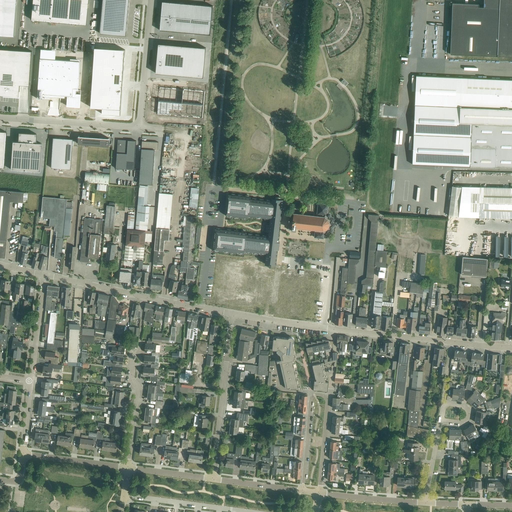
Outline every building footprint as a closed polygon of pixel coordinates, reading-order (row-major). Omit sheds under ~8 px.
[(0,0),(0,35),(14,36),(16,0),(0,0)] [(33,0),(32,20),(87,25),(88,0),(33,0)] [(102,0),(100,33),(126,36),(129,0),(102,0)] [(479,4),(452,3),(450,54),(511,56),(511,0),(484,0),(484,7),(479,7),(479,4)] [(160,29),(160,30),(210,35),(213,6),(162,1),(162,3),(163,3),(160,29)] [(158,43),(156,73),(203,77),(206,48),(158,43)] [(95,48),(91,107),(102,108),(102,114),(121,115),(125,50),(95,48)] [(0,49),(0,95),(18,97),(19,85),(30,86),(32,51),(0,49)] [(46,53),(42,107),(90,110),(94,56),(46,53)] [(511,79),(416,75),(412,164),(470,167),(471,167),(472,123),(460,123),(461,107),(511,109),(511,79)] [(159,81),(157,108),(202,112),(204,85),(159,81)] [(511,109),(461,107),(460,123),(472,123),(471,167),(511,167),(511,109)] [(12,141),(10,169),(39,171),(41,143),(36,143),(36,134),(29,133),(29,134),(26,134),(26,133),(18,132),(18,142),(12,141)] [(78,137),(78,144),(83,144),(109,147),(109,139),(78,137)] [(53,138),(51,168),(71,169),(72,146),(74,146),(74,140),(73,140),(73,139),(67,139),(53,138)] [(117,158),(116,169),(134,170),(135,159),(136,141),(118,139),(117,158)] [(143,141),(139,184),(153,185),(156,150),(158,150),(159,143),(143,141)] [(86,171),(85,182),(108,185),(109,173),(86,171)] [(149,186),(139,185),(135,229),(146,230),(147,231),(150,206),(147,206),(149,186)] [(452,186),(449,216),(458,217),(462,187),(452,186)] [(462,186),(459,217),(478,218),(511,218),(511,187),(479,187),(462,186)] [(0,255),(2,256),(2,254),(5,254),(10,201),(22,202),(23,197),(23,192),(0,189),(0,255)] [(160,193),(158,205),(153,264),(162,264),(165,240),(169,240),(173,194),(160,193)] [(215,229),(212,250),(244,254),(244,252),(266,254),(265,260),(265,264),(269,265),(271,265),(276,266),(278,249),(279,242),(279,239),(277,238),(281,210),(282,210),(284,199),(279,199),(279,198),(276,198),(276,199),(272,198),(271,198),(271,201),(250,199),(251,197),(228,195),(226,216),(248,218),(248,216),(270,219),(269,225),(267,224),(266,231),(269,231),(268,237),(246,235),(247,233),(215,229)] [(67,199),(43,197),(41,217),(50,218),(49,226),(55,226),(54,231),(57,231),(54,258),(61,258),(63,238),(67,199)] [(289,227),(288,230),(296,231),(296,227),(300,228),(299,229),(304,230),(304,228),(307,229),(307,230),(312,231),(312,229),(315,230),(316,230),(318,230),(318,232),(315,231),(315,237),(319,238),(323,238),(324,234),(326,235),(328,235),(329,232),(332,232),(333,230),(333,227),(335,226),(335,223),(334,222),(334,219),(334,218),(331,217),(330,214),(329,213),(327,213),(328,204),(318,203),(317,216),(314,216),(314,214),(309,214),(309,215),(305,215),(306,213),(301,213),(301,214),(297,214),(298,212),(297,212),(297,214),(294,213),(294,212),(293,217),(291,217),(289,217),(289,223),(289,227)] [(107,205),(104,229),(104,233),(114,234),(117,206),(107,205)] [(66,208),(63,238),(65,238),(65,235),(70,236),(72,208),(66,208)] [(84,218),(81,256),(80,261),(88,262),(90,257),(94,219),(92,219),(84,218)] [(102,220),(98,219),(94,219),(90,257),(98,258),(102,220)] [(135,229),(127,228),(124,258),(139,260),(143,260),(146,230),(135,229)] [(413,269),(415,231),(403,231),(402,248),(407,248),(406,269),(413,269)] [(283,284),(281,300),(319,304),(321,291),(320,291),(325,248),(327,248),(328,244),(315,242),(311,275),(312,275),(311,280),(286,277),(285,284),(283,284)] [(108,243),(107,254),(106,259),(114,259),(115,251),(118,252),(119,245),(108,243)] [(21,258),(20,263),(25,265),(27,260),(29,251),(26,250),(27,246),(24,245),(21,258)] [(376,251),(375,266),(380,267),(380,269),(379,271),(378,277),(385,277),(386,267),(387,252),(386,251),(383,251),(377,251),(376,251)] [(41,258),(38,268),(44,270),(47,259),(48,257),(45,256),(42,255),(41,258)] [(463,257),(462,269),(461,274),(486,277),(488,259),(463,257)] [(348,264),(348,258),(348,268),(342,268),(341,283),(340,283),(338,306),(339,306),(338,311),(338,317),(335,316),(335,324),(342,325),(345,296),(346,296),(347,282),(347,279),(347,275),(348,271),(348,268),(348,264)] [(134,275),(133,284),(134,284),(134,285),(136,285),(137,285),(140,285),(141,276),(142,276),(143,265),(143,260),(139,260),(139,267),(137,267),(137,275),(134,275)] [(499,260),(490,260),(489,268),(498,268),(499,260)] [(188,267),(187,267),(186,273),(184,285),(182,299),(187,300),(189,292),(187,292),(188,286),(190,286),(190,280),(194,280),(195,268),(191,268),(191,262),(188,261),(188,267)] [(169,273),(168,279),(171,280),(169,290),(176,291),(178,281),(174,281),(176,275),(173,274),(176,265),(175,264),(174,265),(173,265),(172,265),(171,266),(169,273)] [(149,265),(143,265),(142,276),(141,285),(147,285),(149,265)] [(132,268),(121,267),(119,281),(130,282),(132,268)] [(258,299),(257,311),(270,312),(272,298),(272,297),(275,270),(262,268),(262,272),(264,272),(261,300),(258,299)] [(152,278),(151,283),(151,288),(162,289),(163,275),(157,274),(157,279),(152,278)] [(501,279),(501,287),(510,288),(511,280),(507,280),(508,276),(506,274),(504,274),(502,275),(502,279),(501,279)] [(216,275),(214,288),(217,288),(216,299),(253,303),(254,291),(249,290),(249,288),(251,288),(252,279),(216,275)] [(1,280),(1,285),(0,288),(4,289),(4,293),(8,294),(10,284),(10,285),(8,285),(8,281),(1,280)] [(375,291),(373,311),(381,312),(385,281),(383,281),(380,283),(379,292),(375,291)] [(423,283),(411,282),(411,283),(410,287),(410,293),(416,293),(416,296),(422,297),(423,283)] [(429,293),(427,306),(434,307),(436,292),(436,287),(437,284),(437,283),(431,282),(430,286),(429,293)] [(23,284),(16,283),(15,290),(14,290),(13,299),(17,300),(18,293),(22,293),(23,284)] [(26,285),(26,290),(25,293),(28,294),(27,298),(32,298),(32,294),(33,294),(34,286),(26,285)] [(46,302),(45,310),(50,310),(50,311),(50,307),(51,302),(52,298),(53,286),(48,285),(46,302)] [(71,287),(62,287),(61,305),(69,305),(71,288),(71,287)] [(96,293),(89,291),(87,302),(93,304),(96,293)] [(101,311),(100,316),(102,316),(105,315),(108,300),(109,295),(104,294),(101,311)] [(114,297),(112,296),(108,322),(107,322),(106,330),(106,329),(106,330),(100,329),(94,329),(83,328),(82,342),(94,343),(95,335),(113,339),(116,321),(117,318),(116,318),(119,304),(114,297)] [(9,302),(0,300),(0,324),(2,324),(6,325),(9,302)] [(9,302),(6,325),(15,326),(18,326),(19,326),(20,318),(12,317),(14,302),(10,302),(9,302)] [(134,304),(131,319),(133,319),(134,316),(137,317),(139,305),(137,304),(135,303),(134,304)] [(145,311),(144,321),(147,321),(150,322),(149,326),(153,327),(154,315),(152,315),(153,312),(154,312),(155,305),(150,304),(146,303),(144,310),(145,311)] [(119,305),(118,310),(118,313),(121,313),(120,316),(126,318),(129,307),(125,306),(125,304),(123,304),(122,306),(119,305)] [(156,306),(155,311),(155,313),(156,313),(155,320),(159,321),(159,319),(162,319),(164,307),(156,306)] [(173,309),(167,308),(166,313),(164,322),(167,323),(169,316),(171,317),(172,314),(173,309)] [(185,312),(178,311),(177,319),(181,319),(180,323),(184,324),(184,320),(186,312),(185,312)] [(57,313),(51,312),(47,343),(54,343),(54,340),(55,340),(54,340),(57,313)] [(494,313),(491,334),(491,339),(499,340),(500,332),(501,332),(502,324),(504,324),(506,313),(501,312),(501,313),(494,313)] [(344,325),(352,326),(353,314),(345,313),(344,325)] [(382,323),(380,323),(380,328),(381,328),(381,329),(390,329),(391,329),(392,324),(390,324),(391,317),(385,316),(386,313),(383,313),(382,323)] [(399,313),(398,318),(397,318),(396,327),(403,327),(406,327),(406,323),(404,323),(405,314),(399,313)] [(199,315),(194,314),(191,328),(189,339),(193,340),(194,332),(193,332),(194,328),(196,328),(199,315)] [(372,315),(371,322),(372,323),(371,328),(380,328),(380,323),(381,316),(373,315),(372,315)] [(211,318),(202,316),(200,329),(209,331),(211,318)] [(439,317),(437,329),(436,334),(445,335),(447,318),(439,317)] [(469,322),(467,336),(467,337),(474,337),(475,326),(471,326),(472,323),(469,322)] [(64,363),(63,365),(76,366),(77,362),(78,342),(79,330),(79,325),(70,324),(69,329),(69,341),(65,341),(64,347),(68,347),(68,358),(68,360),(65,360),(65,362),(65,363),(64,363)] [(211,324),(210,338),(213,338),(214,333),(217,334),(218,325),(211,324)] [(256,332),(242,328),(240,336),(250,340),(254,341),(256,332)] [(257,351),(257,354),(259,355),(261,344),(265,344),(264,345),(264,349),(266,350),(267,344),(270,345),(273,345),(273,342),(271,341),(268,341),(269,336),(262,335),(261,339),(259,338),(259,339),(258,339),(258,340),(257,351)] [(240,340),(238,351),(248,352),(250,341),(250,340),(240,336),(239,336),(239,340),(240,340)] [(272,349),(272,350),(277,350),(279,348),(284,352),(282,354),(283,359),(277,360),(277,362),(280,362),(280,363),(282,363),(287,388),(299,389),(292,360),(293,360),(294,359),(294,358),(294,357),(296,356),(293,342),(293,341),(294,340),(294,339),(293,339),(293,338),(292,337),(291,337),(290,337),(289,337),(288,338),(276,337),(274,336),(273,338),(273,341),(273,342),(273,345),(272,349)] [(12,343),(11,348),(13,348),(11,358),(14,358),(14,359),(16,359),(16,358),(19,359),(21,350),(22,350),(22,342),(18,341),(18,338),(13,337),(12,341),(12,343)] [(329,340),(322,339),(323,341),(325,350),(330,349),(331,349),(331,348),(333,348),(333,341),(329,341),(329,340)] [(54,343),(47,343),(46,349),(56,350),(61,351),(62,341),(55,340),(54,340),(54,343)] [(198,340),(196,352),(201,353),(205,354),(207,342),(198,340)] [(254,354),(250,356),(251,359),(257,356),(257,354),(257,351),(258,340),(256,340),(254,354)] [(323,341),(317,340),(317,342),(319,351),(325,350),(323,341)] [(362,353),(363,342),(361,341),(361,340),(358,340),(358,341),(357,341),(357,346),(354,345),(353,351),(356,352),(356,355),(362,355),(362,353)] [(317,342),(311,341),(311,343),(312,343),(314,353),(319,351),(317,342)] [(365,342),(363,342),(362,353),(368,354),(368,353),(371,353),(371,348),(368,347),(369,342),(368,342),(368,341),(365,341),(365,342)] [(384,341),(384,346),(380,345),(379,353),(393,354),(394,349),(392,349),(393,342),(384,341)] [(410,344),(401,342),(395,394),(404,396),(410,344)] [(305,343),(306,343),(309,356),(313,355),(313,353),(314,353),(312,343),(311,343),(305,343)] [(106,354),(106,355),(110,356),(114,356),(117,357),(117,354),(124,354),(125,348),(124,347),(125,346),(109,344),(108,351),(106,351),(106,354)] [(160,345),(145,344),(145,352),(152,352),(152,356),(155,356),(159,357),(160,345)] [(209,345),(206,364),(213,365),(214,356),(212,356),(214,345),(209,345)] [(424,348),(416,347),(416,351),(416,354),(415,358),(423,359),(424,348)] [(444,348),(435,347),(433,365),(439,366),(440,360),(442,360),(444,348)] [(238,354),(237,359),(247,360),(248,352),(238,351),(237,351),(237,354),(238,354)] [(466,351),(463,351),(463,352),(461,351),(459,361),(465,361),(464,365),(468,365),(468,359),(465,358),(466,352),(466,351)] [(51,361),(51,364),(58,365),(59,357),(55,357),(55,353),(46,352),(45,359),(51,359),(51,361)] [(476,366),(478,353),(476,353),(476,352),(473,352),(473,353),(472,353),(471,359),(468,359),(468,365),(476,366)] [(483,353),(480,353),(480,354),(478,353),(477,363),(482,363),(481,367),(485,367),(485,363),(485,361),(483,361),(483,354),(483,353)] [(497,354),(490,354),(489,355),(487,355),(486,369),(496,369),(496,363),(501,363),(501,355),(497,355),(497,354)] [(268,355),(259,355),(258,366),(256,366),(255,374),(258,374),(258,375),(268,375),(268,371),(267,371),(268,355)] [(114,356),(110,356),(109,359),(110,360),(110,361),(104,360),(103,365),(108,366),(113,366),(115,366),(116,364),(122,364),(123,357),(117,357),(114,356)] [(151,364),(151,368),(154,368),(158,369),(159,364),(155,364),(155,356),(152,356),(145,356),(144,363),(151,364)] [(326,382),(321,363),(312,365),(315,379),(316,379),(316,381),(314,380),(313,390),(328,391),(329,382),(326,382)] [(51,364),(49,364),(48,367),(44,366),(43,374),(52,375),(52,371),(61,372),(61,370),(61,369),(61,366),(61,365),(51,364)] [(255,374),(256,366),(247,365),(245,364),(245,371),(251,371),(251,373),(255,374)] [(113,366),(108,366),(107,376),(111,376),(114,376),(114,373),(121,374),(122,367),(115,366),(113,366)] [(144,367),(143,375),(150,376),(150,380),(157,381),(158,376),(154,375),(154,368),(151,368),(144,367)] [(236,379),(241,379),(244,380),(245,371),(237,370),(236,379)] [(411,374),(411,378),(412,378),(411,390),(421,391),(422,379),(423,376),(423,372),(422,371),(413,371),(411,370),(411,374)] [(473,375),(470,383),(468,390),(472,390),(474,383),(475,383),(477,376),(473,375)] [(107,376),(106,386),(107,386),(108,386),(113,386),(113,383),(120,384),(121,377),(114,376),(111,376),(108,376),(107,376)] [(452,382),(449,382),(448,388),(453,389),(453,391),(452,391),(452,394),(453,395),(452,398),(453,398),(453,399),(457,400),(457,399),(458,399),(459,390),(460,385),(458,384),(456,385),(456,386),(452,385),(452,382)] [(149,384),(148,392),(162,393),(163,391),(160,390),(160,386),(156,385),(154,385),(149,384)] [(358,384),(357,393),(370,394),(370,396),(374,396),(374,384),(371,384),(369,384),(363,384),(359,384),(358,384)] [(5,393),(4,396),(15,398),(16,390),(14,390),(15,387),(7,386),(6,390),(9,390),(8,394),(5,393)] [(113,391),(112,397),(123,399),(124,392),(122,392),(123,389),(108,387),(107,390),(113,391)] [(410,390),(406,435),(422,439),(428,440),(430,422),(425,422),(424,421),(423,429),(418,428),(419,410),(421,391),(411,390),(410,390)] [(471,403),(471,404),(480,394),(475,390),(473,392),(474,393),(467,400),(468,400),(467,401),(470,404),(471,403)] [(235,391),(234,399),(245,400),(245,397),(249,398),(250,397),(250,394),(249,393),(246,393),(245,393),(246,391),(242,391),(242,392),(240,392),(235,391)] [(148,392),(147,398),(152,399),(155,399),(158,400),(159,396),(163,396),(163,394),(162,393),(148,392)] [(480,394),(471,404),(472,404),(471,405),(474,407),(475,407),(482,400),(484,402),(486,400),(480,394)] [(299,395),(299,403),(307,404),(307,396),(302,395),(299,395)] [(15,398),(4,396),(4,402),(0,401),(0,405),(12,407),(13,404),(15,404),(15,398)] [(210,397),(203,396),(202,403),(199,403),(199,407),(205,407),(205,404),(206,405),(206,404),(209,405),(210,397)] [(353,404),(357,404),(365,404),(368,404),(367,413),(373,413),(374,399),(374,396),(370,396),(370,399),(364,399),(357,400),(356,400),(353,400),(353,404)] [(123,399),(112,397),(111,404),(113,404),(122,406),(123,399)] [(234,399),(233,406),(240,407),(240,408),(244,409),(245,400),(234,399)] [(40,401),(39,408),(54,410),(54,407),(46,406),(47,402),(40,401)] [(307,404),(299,403),(298,412),(306,413),(307,404)] [(12,407),(0,405),(3,406),(3,409),(4,410),(4,412),(2,413),(2,416),(0,415),(13,417),(14,410),(12,410),(12,407)] [(146,407),(145,415),(155,416),(156,409),(153,408),(146,407)] [(121,412),(111,410),(110,414),(108,414),(107,417),(113,418),(120,419),(121,412)] [(231,419),(231,426),(239,427),(241,427),(243,427),(244,420),(247,421),(248,414),(243,413),(242,413),(237,413),(237,419),(236,419),(231,419)] [(13,417),(0,415),(0,418),(5,419),(5,423),(12,424),(13,417)] [(145,415),(144,421),(151,422),(151,423),(151,427),(156,427),(157,427),(158,424),(156,424),(157,416),(155,416),(145,415)] [(198,425),(199,425),(201,426),(201,428),(202,429),(205,429),(206,428),(206,426),(207,418),(204,418),(205,416),(200,415),(198,425)] [(333,416),(332,424),(342,425),(343,421),(344,417),(333,416)] [(120,426),(120,419),(113,418),(110,417),(109,424),(112,424),(112,425),(120,426)] [(305,418),(297,417),(294,417),(293,425),(297,425),(305,426),(305,418)] [(342,425),(332,424),(332,432),(342,433),(342,434),(345,434),(345,430),(342,430),(342,429),(342,425)] [(469,427),(473,435),(478,433),(474,424),(473,425),(472,424),(469,426),(469,427)] [(305,426),(297,425),(296,434),(304,435),(305,426)] [(231,426),(230,433),(235,433),(238,434),(238,433),(239,433),(239,437),(247,438),(248,434),(243,434),(244,428),(243,427),(241,427),(239,427),(231,426)] [(464,429),(465,430),(464,430),(469,438),(473,435),(469,427),(468,428),(468,427),(464,429)] [(38,441),(38,442),(41,442),(43,429),(36,428),(35,440),(38,441)] [(488,433),(481,428),(479,430),(484,433),(482,436),(485,438),(486,436),(488,433)] [(43,429),(41,442),(46,443),(46,442),(49,442),(50,430),(43,429)] [(74,434),(66,433),(65,435),(65,437),(64,445),(68,446),(68,445),(71,445),(72,437),(74,438),(74,435),(77,436),(78,429),(75,429),(74,434)] [(96,437),(88,436),(87,448),(91,448),(94,448),(95,440),(96,441),(97,439),(99,439),(100,432),(97,432),(96,437)] [(103,432),(100,432),(99,439),(102,439),(102,442),(103,442),(102,449),(105,450),(109,451),(111,439),(103,438),(103,432)] [(83,447),(87,448),(88,436),(81,435),(80,446),(83,447)] [(111,439),(109,451),(113,451),(116,451),(117,443),(110,442),(111,439)] [(303,439),(295,439),(295,447),(303,448),(303,439)] [(222,460),(222,465),(226,466),(226,467),(229,467),(230,466),(233,467),(234,462),(234,459),(238,459),(238,457),(238,454),(239,448),(240,445),(240,441),(237,440),(235,454),(227,453),(227,455),(226,461),(222,460)] [(339,442),(331,441),(330,450),(338,450),(339,442)] [(145,443),(144,444),(141,444),(140,454),(146,455),(148,444),(145,443)] [(408,443),(408,446),(410,447),(410,450),(403,449),(403,452),(418,453),(418,451),(419,451),(420,447),(418,447),(418,443),(408,443)] [(152,444),(148,444),(146,455),(153,456),(154,445),(151,445),(152,444)] [(260,460),(259,463),(262,463),(262,465),(261,470),(269,471),(269,466),(270,464),(273,464),(273,456),(274,446),(274,445),(271,445),(270,458),(263,457),(262,460),(260,460)] [(166,446),(164,458),(171,458),(172,447),(166,446)] [(177,447),(172,447),(171,458),(177,459),(179,449),(177,448),(177,447)] [(302,456),(303,448),(295,447),(291,447),(290,455),(302,456)] [(238,459),(237,461),(241,462),(240,468),(240,469),(244,469),(244,468),(247,469),(248,458),(249,457),(241,456),(242,448),(239,448),(238,454),(238,457),(238,459)] [(190,450),(187,450),(187,453),(189,454),(189,461),(195,462),(197,451),(197,450),(190,449),(190,450)] [(330,450),(329,458),(334,459),(337,459),(341,460),(342,451),(338,450),(330,450)] [(203,452),(197,451),(195,462),(202,462),(203,452)] [(461,455),(458,455),(454,454),(451,454),(451,455),(452,455),(452,459),(449,459),(449,466),(462,467),(462,466),(460,466),(461,464),(461,460),(461,455)] [(248,458),(247,469),(248,469),(248,470),(251,470),(251,469),(255,470),(256,462),(252,461),(253,459),(248,458)] [(290,461),(289,469),(301,470),(302,461),(294,461),(290,461)] [(329,463),(328,471),(344,472),(344,468),(340,468),(340,464),(329,463)] [(462,467),(449,466),(449,469),(448,469),(448,472),(449,472),(451,472),(451,475),(457,475),(457,469),(462,469),(462,467)] [(495,481),(495,490),(503,490),(503,482),(506,482),(507,467),(503,467),(503,479),(495,478),(495,481)] [(285,469),(284,472),(285,472),(293,473),(292,478),(300,478),(301,470),(289,469),(288,469),(285,468),(285,469)] [(360,469),(360,471),(359,474),(359,478),(359,483),(366,483),(367,474),(367,472),(363,471),(363,469),(360,469)] [(371,475),(367,474),(366,483),(374,484),(374,479),(374,475),(375,470),(371,470),(371,475)] [(328,471),(328,480),(335,480),(336,474),(339,474),(339,476),(344,477),(344,472),(328,471)] [(377,483),(380,484),(380,485),(386,485),(387,484),(389,484),(390,477),(390,474),(387,474),(386,476),(381,476),(380,476),(378,476),(377,483)] [(397,480),(397,485),(399,485),(399,486),(405,487),(406,478),(398,477),(397,480)] [(406,478),(405,487),(411,487),(411,486),(413,486),(414,484),(415,484),(418,485),(418,478),(415,478),(411,477),(410,478),(409,478),(406,478)] [(477,479),(468,479),(468,486),(472,487),(472,489),(478,490),(478,489),(481,489),(481,479),(477,479)] [(463,491),(463,486),(463,485),(455,485),(455,482),(445,481),(445,489),(459,489),(459,491),(463,491)]
